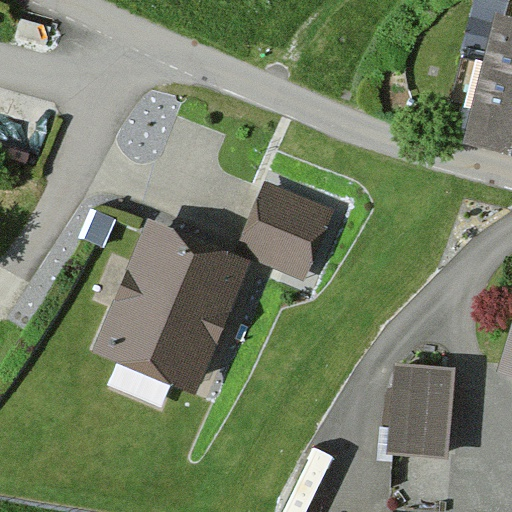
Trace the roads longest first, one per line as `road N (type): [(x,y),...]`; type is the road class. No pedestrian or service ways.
road 1 (residential): [(142,47),(511,180)]
road 2 (residential): [(142,47),(87,88),(0,66)]
